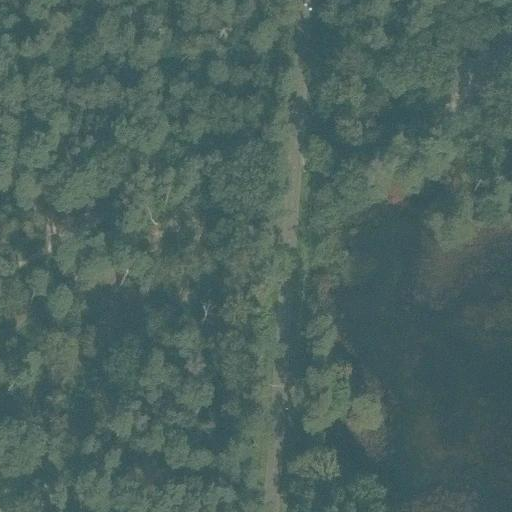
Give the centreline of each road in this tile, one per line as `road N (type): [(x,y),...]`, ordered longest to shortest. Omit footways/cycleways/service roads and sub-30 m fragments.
road 1 (track): [(204,162),(296,139),(432,137)]
road 2 (track): [(82,228),(204,162)]
road 3 (residential): [(432,137),(511,26)]
